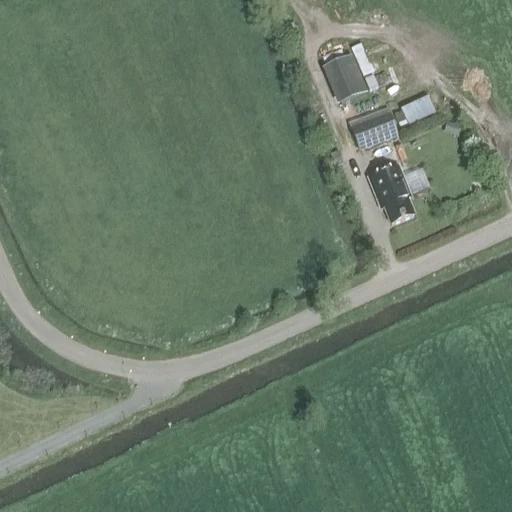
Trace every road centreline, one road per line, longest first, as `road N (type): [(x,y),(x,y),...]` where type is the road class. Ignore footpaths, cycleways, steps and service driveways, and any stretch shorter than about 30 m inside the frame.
road 1 (unclassified): [(0,271),(36,322),(78,352),(127,368),(175,370),(222,357),(511,224)]
road 2 (track): [(152,371),(133,404),(0,467)]
